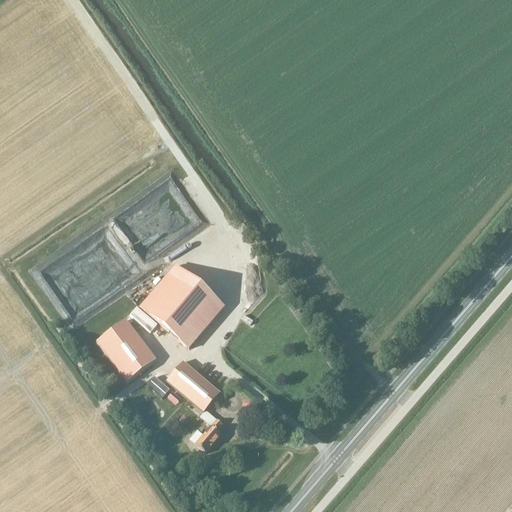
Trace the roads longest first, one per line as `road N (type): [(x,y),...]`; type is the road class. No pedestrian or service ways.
road 1 (primary): [(291,511),(511,256)]
road 2 (unclassified): [(316,511),(511,286)]
